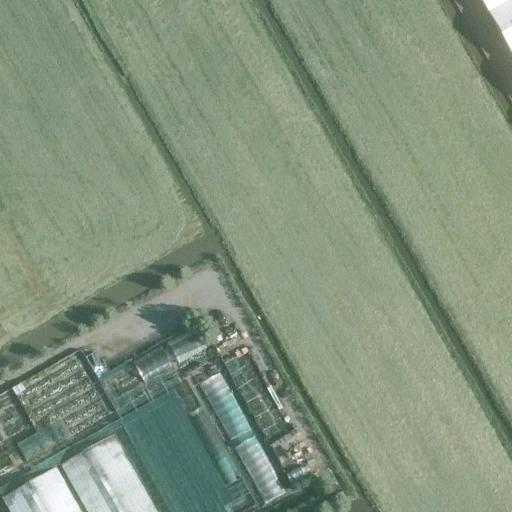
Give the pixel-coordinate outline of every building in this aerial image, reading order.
[(511,0),(480,0),(511,56),(511,0)] [(288,492),(259,430),(254,433),(225,371),(205,380),(263,503),(288,492)] [(155,475),(173,511),(229,511),(226,505),(252,492),(218,423),(214,447),(209,449),(200,448),(194,437),(198,412),(188,411),(178,390),(140,408),(138,420),(133,411),(130,431),(141,452),(160,443),(161,434),(173,458),(160,464),(158,476),(155,475)] [(86,511),(157,511),(114,435),(61,465),(86,511)] [(80,511),(56,468),(3,499),(10,511),(80,511)]
